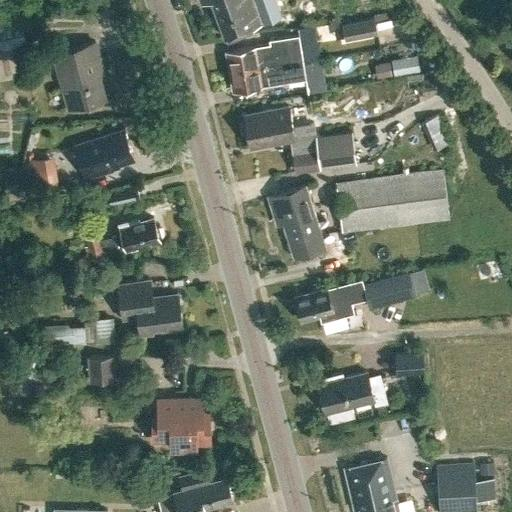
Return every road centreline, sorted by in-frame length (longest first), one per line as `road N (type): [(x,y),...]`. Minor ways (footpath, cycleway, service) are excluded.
road 1 (tertiary): [(255,352),(153,0)]
road 2 (residential): [(255,352),(511,329)]
road 3 (tertiary): [(297,511),(255,352)]
road 4 (residential): [(511,130),(426,0)]
